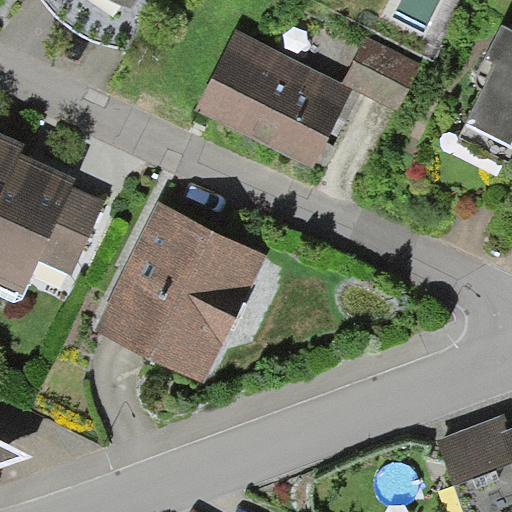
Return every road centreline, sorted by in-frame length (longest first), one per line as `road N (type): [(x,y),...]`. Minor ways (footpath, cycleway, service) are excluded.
road 1 (residential): [(0,64),(511,303)]
road 2 (residential): [(511,364),(101,511)]
